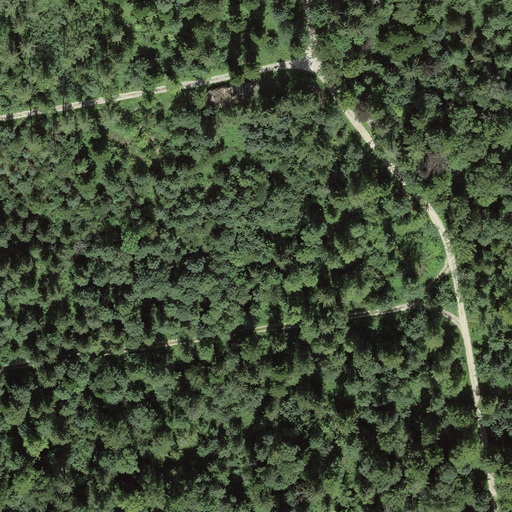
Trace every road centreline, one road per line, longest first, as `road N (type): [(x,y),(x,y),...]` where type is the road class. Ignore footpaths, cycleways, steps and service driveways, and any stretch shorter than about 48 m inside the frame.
road 1 (track): [(305,0),(317,67),(354,123),(449,231),(495,511)]
road 2 (track): [(452,247),(415,292),(364,309),(261,335),(0,368)]
road 3 (track): [(317,67),(269,68),(0,119)]
